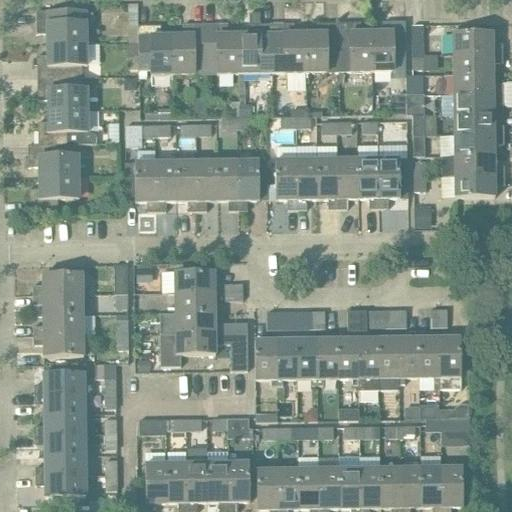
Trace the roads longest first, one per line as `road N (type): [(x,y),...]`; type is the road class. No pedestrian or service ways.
road 1 (residential): [(135,511),(133,395),(249,391)]
road 2 (residential): [(403,300),(275,306),(264,288),(262,239)]
road 3 (residential): [(262,239),(386,235),(403,261),(403,300)]
road 4 (residential): [(128,245),(262,239)]
road 5 (residential): [(0,251),(128,245)]
